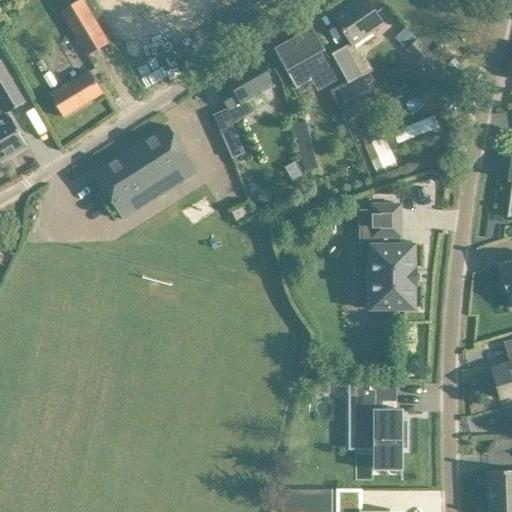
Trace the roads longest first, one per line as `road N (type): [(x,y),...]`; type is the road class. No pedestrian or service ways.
road 1 (unclassified): [(452,511),(454,273),(504,0)]
road 2 (unclassified): [(311,0),(0,199)]
